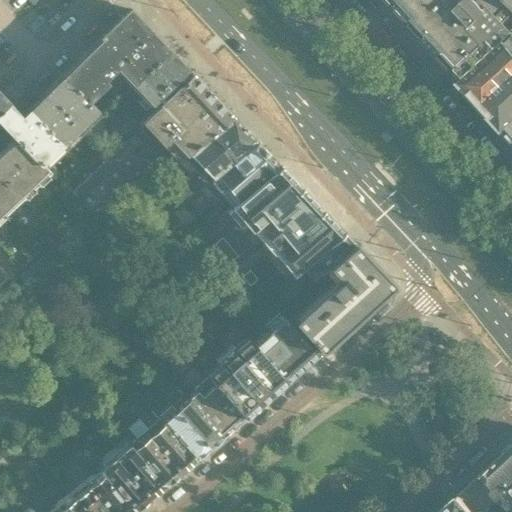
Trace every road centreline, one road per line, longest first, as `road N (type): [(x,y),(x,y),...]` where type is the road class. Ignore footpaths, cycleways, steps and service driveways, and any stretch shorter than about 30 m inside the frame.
road 1 (secondary): [(184,0),(439,271)]
road 2 (residential): [(439,271),(167,511)]
road 3 (secondary): [(511,237),(280,0)]
road 4 (residential): [(511,186),(338,0)]
road 5 (residential): [(396,511),(511,406)]
